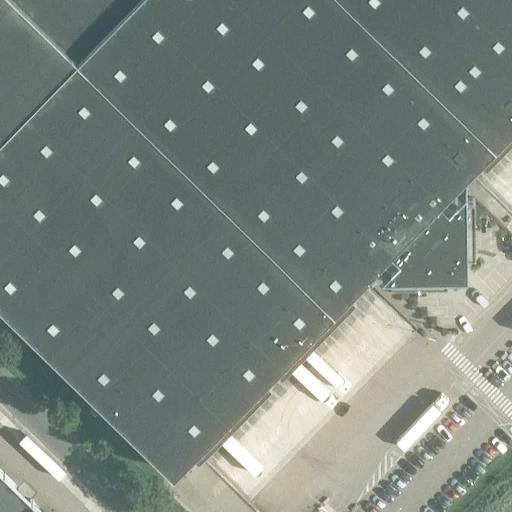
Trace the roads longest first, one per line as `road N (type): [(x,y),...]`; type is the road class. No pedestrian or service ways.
road 1 (unknown): [(397,511),(506,396),(468,360)]
road 2 (unclassified): [(130,511),(0,385)]
